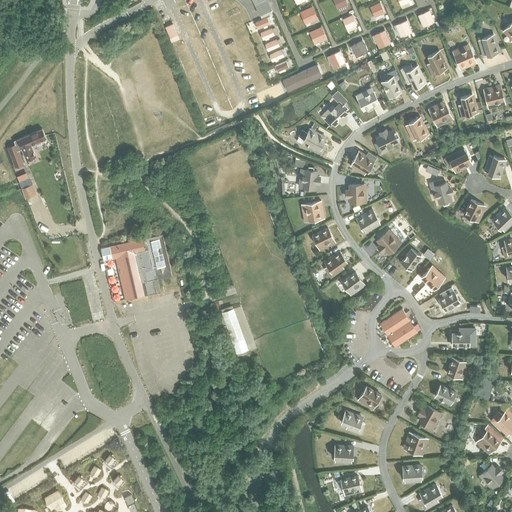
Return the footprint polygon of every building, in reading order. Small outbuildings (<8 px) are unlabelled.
[(272,10),(266,0),(252,0),(259,15),(260,15),(262,18),(272,13),(271,10),(272,10)] [(348,6),(345,0),(333,0),(338,11),(348,6)] [(384,12),(380,2),(370,7),(374,16),(384,12)] [(317,18),(312,6),(300,12),(305,24),(317,18)] [(417,15),(422,27),(434,22),(429,10),(417,15)] [(356,24),(352,15),(342,19),(347,29),(356,24)] [(258,28),(269,23),(272,22),(270,16),(256,23),(258,28)] [(395,25),(400,36),(412,31),(407,20),(395,25)] [(174,22),(166,25),(170,37),(178,33),(174,22)] [(263,39),(274,34),(277,33),(275,27),(260,34),(263,39)] [(326,38),(321,27),(309,32),(314,43),(326,38)] [(385,29),(373,35),(378,46),(390,41),(385,29)] [(487,55),(498,52),(493,34),(481,38),(487,55)] [(268,50),(279,45),(282,44),(280,38),(265,45),(268,50)] [(362,40),(350,45),(356,57),(367,52),(362,40)] [(475,59),(470,48),(454,55),(459,66),(475,59)] [(284,49),(270,55),(272,60),(286,54),(284,49)] [(340,50),(327,56),(333,68),(345,62),(340,50)] [(427,56),(435,73),(446,67),(438,51),(427,56)] [(277,71),(288,67),(291,65),(289,60),(275,66),(277,71)] [(282,80),(288,91),(322,76),(317,64),(282,80)] [(406,71),(414,88),(424,82),(416,66),(406,71)] [(395,69),(380,76),(382,81),(389,96),(400,91),(394,80),(399,78),(395,69)] [(344,81),(338,84),(342,91),(346,88),(346,84),(344,81)] [(497,90),(484,93),(488,108),(505,104),(500,84),(495,85),(497,90)] [(385,99),(378,87),(374,90),(381,101),(385,99)] [(358,99),(363,109),(378,102),(373,91),(358,99)] [(460,97),(465,115),(477,112),(476,108),(474,103),(472,94),(460,97)] [(343,96),(338,100),(343,105),(347,100),(343,96)] [(348,112),(339,103),(335,108),(334,107),(330,110),(331,111),(326,116),(335,124),(339,120),(340,122),(345,118),(343,116),(348,112)] [(451,115),(445,104),(430,112),(435,123),(451,115)] [(427,134),(419,117),(408,122),(417,139),(427,134)] [(42,128),(13,141),(15,144),(7,147),(17,172),(25,168),(18,150),(21,149),(26,160),(35,156),(30,144),(45,138),(42,128)] [(325,138),(309,129),(303,140),(320,148),(325,138)] [(387,133),(386,131),(380,133),(381,136),(376,138),(381,149),(387,146),(388,147),(392,145),(392,144),(397,141),(392,130),(387,133)] [(268,135),(264,137),(269,146),(267,147),(266,147),(268,151),(270,150),(275,147),(273,143),(275,142),(271,140),(268,135)] [(464,148),(444,158),(445,162),(449,160),(455,171),(471,163),(466,152),(465,152),(464,148)] [(353,162),(350,166),(364,175),(366,171),(367,171),(376,157),(368,151),(365,156),(358,151),(352,161),(353,162)] [(493,155),(487,173),(499,177),(505,159),(493,155)] [(295,159),(294,166),(305,167),(305,160),(295,159)] [(300,168),(298,186),(314,188),(315,182),(317,183),(318,176),(316,176),(316,170),(300,168)] [(29,178),(19,181),(22,189),(23,188),(32,185),(29,178)] [(446,182),(434,185),(436,191),(435,192),(436,197),(437,196),(439,202),(451,199),(449,194),(451,193),(450,187),(447,187),(446,182)] [(32,185),(23,188),(27,198),(37,194),(33,184),(32,185)] [(347,197),(350,196),(350,202),(362,202),(362,196),(363,196),(363,190),(362,190),(361,184),(349,184),(350,190),(347,190),(347,197)] [(464,215),(475,220),(482,204),(471,199),(464,215)] [(308,220),(320,218),(317,201),(305,203),(308,220)] [(511,214),(506,207),(492,220),(500,229),(511,217),(511,214)] [(373,209),(357,219),(363,229),(379,220),(373,209)] [(333,239),(328,228),(312,235),(318,246),(333,239)] [(381,244),(379,245),(383,250),(385,248),(389,253),(397,245),(393,240),(394,240),(391,236),(390,236),(386,232),(377,239),(381,244)] [(155,267),(153,268),(146,238),(118,244),(121,257),(130,298),(146,294),(160,292),(157,278),(155,267)] [(411,269),(421,255),(411,248),(401,262),(411,269)] [(331,272),(347,261),(340,251),(324,262),(331,272)] [(434,289),(442,280),(429,268),(421,277),(434,289)] [(342,282),(348,291),(362,282),(355,272),(342,282)] [(439,300),(445,310),(460,301),(454,291),(439,300)] [(222,312),(237,352),(249,348),(233,308),(222,312)] [(397,344),(417,331),(413,325),(410,328),(402,316),(406,314),(402,308),(382,322),(397,344)] [(452,333),(452,345),(469,345),(469,333),(452,333)] [(464,361),(453,357),(447,373),(458,377),(464,361)] [(476,396),(488,400),(494,381),(483,377),(476,396)] [(435,396),(450,403),(455,392),(440,385),(435,396)] [(366,386),(360,396),(374,405),(381,395),(366,386)] [(425,410),(423,409),(420,414),(422,415),(419,420),(429,426),(432,421),(433,421),(436,417),(435,416),(438,411),(427,405),(425,410)] [(499,411),(490,420),(507,436),(510,432),(511,430),(511,417),(511,416),(511,414),(511,410),(508,407),(502,414),(499,411)] [(341,422),(358,428),(362,417),(345,411),(341,422)] [(487,430),(479,439),(491,450),(499,441),(487,430)] [(418,453),(424,437),(413,433),(407,449),(418,453)] [(334,457),(352,458),(353,446),(334,445),(334,457)] [(56,475),(96,457),(92,449),(52,467),(56,475)] [(143,511),(119,458),(62,483),(75,511),(143,511)] [(403,478),(422,477),(421,465),(402,466),(403,478)] [(494,486),(503,478),(499,473),(501,472),(497,467),(495,469),(491,465),(482,472),(486,477),(485,478),(489,482),(490,481),(494,486)] [(357,475),(341,479),(345,496),(361,492),(357,475)] [(436,484),(420,493),(426,504),(442,494),(436,484)]
